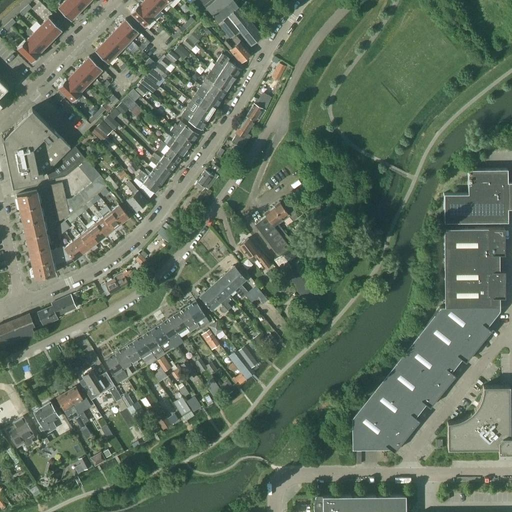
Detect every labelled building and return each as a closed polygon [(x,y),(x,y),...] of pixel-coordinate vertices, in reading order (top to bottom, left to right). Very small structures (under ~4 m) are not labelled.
[(78,12),(66,0),(63,0),(57,7),(70,20),(78,12)] [(85,4),(81,0),(66,0),(78,12),(85,4)] [(159,9),(149,0),(142,0),(139,4),(138,3),(137,3),(152,18),(153,17),(152,17),(159,9)] [(169,4),(164,0),(149,0),(159,9),(166,2),(169,4)] [(261,35),(232,0),(198,0),(229,37),(238,30),(250,45),(261,35)] [(152,18),(137,3),(130,11),(144,26),(152,18)] [(48,16),(40,24),(53,37),(61,29),(48,16)] [(125,18),(117,26),(130,39),(138,31),(125,18)] [(53,37),(40,24),(33,32),(46,45),(53,37)] [(130,39),(117,26),(109,34),(122,47),(130,39)] [(193,43),(201,35),(195,29),(187,38),(193,43)] [(46,45),(33,32),(25,39),(24,39),(39,53),(38,52),(46,45)] [(122,47),(109,34),(102,42),(115,54),(122,47)] [(250,52),(236,36),(232,40),(236,44),(231,48),(225,41),(223,42),(240,62),(241,60),(243,60),(245,58),(245,57),(250,52)] [(193,43),(187,38),(182,42),(190,49),(194,44),(193,43)] [(39,53),(24,39),(16,47),(31,61),(39,53)] [(143,43),(138,47),(141,50),(146,45),(149,42),(146,39),(143,43)] [(115,54),(102,42),(94,50),(107,62),(115,54)] [(188,52),(179,44),(174,49),(183,58),(188,52)] [(177,56),(170,50),(166,54),(174,61),(177,56)] [(240,68),(228,60),(229,58),(221,53),(214,63),(235,76),(240,68)] [(89,55),(81,63),(94,76),(102,68),(89,55)] [(166,67),(170,62),(163,57),(159,62),(166,67)] [(161,75),(165,69),(157,62),(153,69),(161,75)] [(94,76),(81,63),(73,71),(86,84),(94,76)] [(235,76),(214,63),(210,70),(230,83),(235,76)] [(160,77),(150,70),(146,75),(156,83),(160,77)] [(230,83),(210,70),(204,78),(225,91),(230,83)] [(86,84),(73,71),(66,78),(65,78),(81,94),(82,94),(79,91),(86,84)] [(157,85),(145,76),(140,82),(152,91),(157,85)] [(81,94),(65,78),(57,86),(73,102),(81,94)] [(225,91),(204,78),(200,85),(207,90),(220,99),(225,91)] [(0,103),(1,102),(0,101),(0,94),(1,95),(8,87),(0,79),(0,103)] [(147,90),(139,84),(134,89),(142,95),(147,90)] [(220,99),(207,90),(200,85),(195,93),(197,94),(215,106),(220,99)] [(139,95),(132,88),(127,94),(134,100),(139,95)] [(215,106),(197,94),(195,93),(190,100),(191,101),(198,105),(211,114),(215,106)] [(137,104),(134,100),(127,94),(120,100),(131,110),(137,104)] [(254,121),(262,108),(263,110),(268,103),(263,100),(262,102),(256,99),(245,115),(254,121)] [(187,104),(185,108),(206,121),(211,114),(198,105),(191,101),(190,100),(187,104)] [(126,107),(120,102),(115,107),(121,112),(126,107)] [(69,146),(53,130),(54,129),(53,129),(31,107),(3,136),(2,132),(1,132),(12,185),(35,180),(69,146)] [(182,112),(180,115),(182,117),(201,129),(206,121),(185,108),(182,112)] [(91,122),(101,113),(98,110),(88,120),(91,122)] [(118,123),(108,114),(103,120),(112,129),(118,123)] [(243,138),(251,126),(254,121),(245,115),(237,127),(238,128),(236,131),(239,133),(238,135),(243,138)] [(111,130),(101,120),(97,125),(106,135),(111,130)] [(197,133),(180,120),(177,125),(174,123),(172,127),(192,141),(197,133)] [(106,135),(97,125),(92,130),(102,140),(106,135)] [(192,141),(172,127),(169,130),(173,133),(171,136),(186,148),(192,141)] [(168,134),(163,142),(181,155),(186,148),(171,136),(168,134)] [(163,142),(161,141),(156,148),(160,151),(163,147),(166,150),(163,153),(176,162),(181,155),(163,142)] [(85,159),(73,145),(46,172),(48,179),(64,176),(77,165),(85,159)] [(153,152),(151,155),(153,157),(170,170),(176,162),(163,153),(160,158),(155,154),(153,152)] [(151,155),(148,159),(151,161),(156,164),(153,168),(165,177),(170,170),(153,157),(151,155)] [(85,159),(77,165),(92,182),(99,176),(85,159)] [(214,164),(210,169),(216,173),(219,168),(214,164)] [(165,177),(153,168),(150,172),(145,169),(142,172),(160,185),(165,177)] [(511,181),(507,181),(507,168),(467,168),(467,192),(443,193),(443,221),(507,221),(507,208),(511,207),(511,181)] [(207,189),(216,178),(212,176),(213,175),(205,169),(194,184),(197,186),(199,184),(204,187),(207,189)] [(160,185),(142,172),(140,170),(135,178),(154,192),(160,185)] [(118,186),(108,175),(103,180),(106,184),(107,183),(113,190),(118,186)] [(106,184),(103,180),(99,176),(92,182),(98,190),(106,184)] [(146,201),(129,180),(125,183),(133,193),(126,199),(136,210),(146,201)] [(62,188),(61,182),(49,185),(50,190),(62,188)] [(98,190),(92,182),(88,185),(94,193),(98,190)] [(94,193),(88,185),(83,189),(90,197),(94,193)] [(90,197),(83,189),(79,192),(85,200),(90,197)] [(197,193),(191,189),(188,192),(194,197),(197,193)] [(40,204),(37,190),(16,195),(19,208),(40,204)] [(85,200),(79,192),(75,195),(81,203),(85,200)] [(81,203),(75,195),(71,198),(77,207),(81,203)] [(77,207),(71,198),(65,200),(66,203),(67,209),(68,213),(77,207)] [(319,284),(288,244),(291,241),(277,222),(281,219),(282,220),(289,215),(290,217),(295,213),(290,207),(286,210),(279,201),(264,213),(265,215),(254,224),(278,256),(274,258),(306,302),(319,284)] [(67,209),(66,203),(54,206),(55,211),(67,209)] [(43,218),(40,204),(19,208),(22,222),(43,218)] [(128,216),(118,204),(110,210),(120,223),(128,216)] [(120,223),(110,210),(106,205),(98,211),(102,216),(112,229),(120,223)] [(60,220),(68,213),(67,209),(55,211),(57,220),(60,220)] [(112,229),(102,216),(94,222),(104,235),(112,229)] [(46,231),(43,218),(22,222),(25,236),(46,231)] [(69,226),(64,220),(58,224),(63,230),(69,226)] [(104,235),(94,222),(87,228),(97,241),(104,235)] [(465,361),(490,329),(486,326),(499,309),(499,306),(499,296),(504,296),(504,270),(499,270),(499,253),(504,253),(504,227),(443,227),(444,306),(439,306),(351,417),(351,448),(389,448),(393,451),(418,419),(414,416),(425,403),(429,406),(454,374),(450,371),(461,357),(465,361)] [(97,241),(87,228),(79,234),(89,247),(97,241)] [(49,245),(46,231),(25,236),(28,249),(49,245)] [(89,247),(79,234),(71,240),(81,253),(89,247)] [(260,255),(247,238),(238,244),(247,257),(252,253),(264,268),(270,263),(262,254),(260,255)] [(81,253),(71,240),(63,247),(72,258),(73,259),(81,253)] [(52,259),(50,251),(49,245),(28,249),(31,263),(52,259)] [(72,258),(63,247),(63,246),(50,251),(52,259),(53,264),(72,258)] [(139,253),(134,258),(143,268),(148,263),(144,258),(147,255),(142,251),(139,254),(139,253)] [(54,272),(53,264),(52,259),(31,263),(34,277),(54,272)] [(239,282),(245,277),(234,265),(225,273),(244,294),(247,291),(239,282)] [(102,298),(128,283),(127,282),(131,280),(126,272),(101,285),(105,292),(100,294),(102,298)] [(244,294),(225,273),(217,281),(228,293),(233,288),(240,297),(244,294)] [(281,275),(273,280),(276,284),(283,278),(281,275)] [(217,281),(208,288),(219,301),(222,304),(227,309),(230,306),(226,301),(231,297),(227,293),(228,293),(217,281)] [(219,301),(208,288),(200,296),(210,308),(219,301)] [(267,299),(257,288),(251,293),(260,304),(267,299)] [(56,315),(75,306),(70,294),(50,303),(51,305),(36,312),(42,325),(57,318),(56,315)] [(208,321),(195,300),(186,306),(198,325),(199,327),(208,321)] [(198,325),(186,306),(176,312),(189,331),(198,325)] [(34,334),(31,327),(34,326),(28,312),(0,324),(0,345),(1,348),(34,334)] [(189,331),(176,312),(167,318),(180,337),(189,331)] [(180,337),(167,318),(158,324),(173,346),(182,340),(180,337)] [(173,346),(158,324),(149,329),(162,350),(168,346),(169,348),(173,346)] [(162,350),(149,329),(140,335),(150,350),(154,356),(162,350)] [(208,329),(201,334),(210,349),(218,344),(208,329)] [(260,333),(252,340),(257,345),(265,339),(260,333)] [(271,334),(266,338),(271,345),(276,341),(271,334)] [(150,350),(140,335),(131,341),(140,356),(141,356),(144,362),(154,356),(150,350)] [(140,356),(131,341),(122,347),(131,362),(133,365),(138,363),(135,360),(140,356)] [(122,347),(113,353),(125,372),(127,374),(130,372),(126,365),(131,362),(122,347)] [(247,350),(241,354),(242,355),(251,367),(257,362),(247,350)] [(127,374),(125,372),(113,353),(104,359),(112,371),(110,372),(116,381),(127,374)] [(168,362),(163,355),(156,360),(161,366),(168,362)] [(200,358),(196,361),(202,370),(206,367),(200,358)] [(187,361),(182,365),(188,373),(193,370),(187,361)] [(211,361),(206,365),(211,373),(217,369),(211,361)] [(153,374),(158,380),(166,375),(160,367),(156,369),(157,371),(153,374)] [(83,375),(82,375),(87,383),(83,386),(91,398),(108,387),(114,398),(116,400),(121,397),(119,395),(106,371),(98,376),(93,368),(89,371),(87,371),(83,373),(83,375)] [(511,434),(509,435),(509,384),(482,385),(482,389),(481,395),(480,396),(477,403),(473,409),(469,412),(465,416),(463,416),(458,419),(457,419),(451,420),(446,421),(447,447),(497,447),(497,450),(511,450),(511,434)] [(184,385),(178,389),(183,396),(188,393),(184,385)] [(213,385),(207,389),(211,396),(218,392),(213,385)] [(88,420),(77,402),(82,399),(75,386),(65,391),(78,414),(84,423),(88,420)] [(78,414),(65,391),(56,397),(69,419),(75,416),(82,428),(86,426),(84,423),(78,414)] [(193,401),(188,405),(192,411),(201,405),(194,395),(190,398),(193,401)] [(190,409),(182,397),(173,402),(182,415),(190,409)] [(58,416),(49,401),(39,407),(48,422),(46,422),(50,430),(56,427),(51,420),(58,416)] [(98,415),(91,402),(86,405),(93,418),(98,415)] [(48,422),(39,407),(33,410),(42,425),(39,426),(41,430),(44,428),(46,433),(50,430),(46,422),(48,422)] [(128,427),(135,423),(125,407),(119,411),(128,427)] [(170,423),(162,413),(155,418),(163,428),(170,423)] [(173,414),(167,418),(171,423),(176,419),(173,414)] [(14,425),(6,430),(16,446),(23,442),(24,443),(26,444),(28,444),(30,443),(31,441),(31,439),(30,436),(33,434),(23,416),(12,422),(14,425)] [(0,430),(9,425),(5,418),(0,421),(0,430)] [(404,511),(405,493),(322,494),(315,494),(313,498),(312,500),(312,503),(312,506),(313,510),(313,511),(404,511)]
